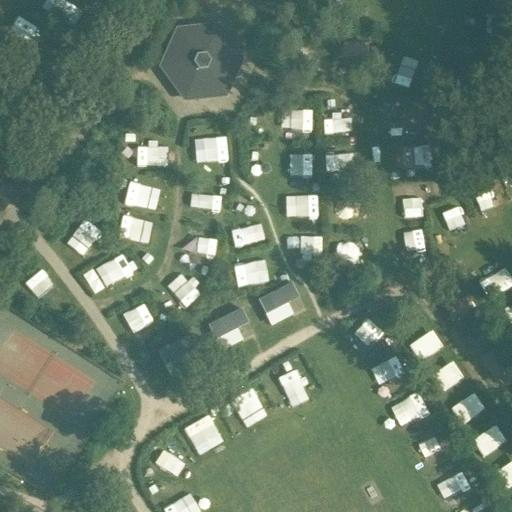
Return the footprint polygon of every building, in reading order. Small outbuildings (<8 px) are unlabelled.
[(182,104),(226,99),(243,60),(218,25),(174,29),(157,68),(182,104)] [(291,285),(258,302),(264,315),(298,298),(291,285)] [(241,310),(207,327),(214,341),(248,323),(241,310)] [(191,335),(157,352),(164,366),(198,349),(191,335)] [(426,336),(410,348),(420,363),(437,352),(426,336)] [(447,367),(431,379),(441,394),(458,383),(447,367)] [(468,399),(452,410),(462,426),(479,414),(468,399)] [(490,431),(474,443),(484,458),(501,447),(490,431)] [(511,465),(511,464),(495,476),(505,491),(511,486),(511,465)]
